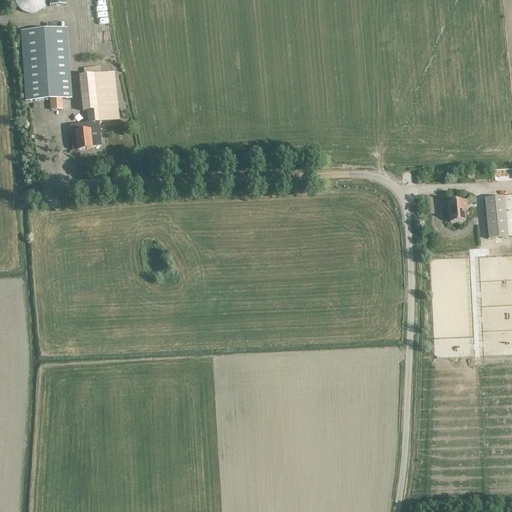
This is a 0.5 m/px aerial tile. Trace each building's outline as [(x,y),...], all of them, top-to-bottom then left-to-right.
[(21,32),(25,102),(50,101),(51,111),(61,110),(60,100),(71,99),(66,29),(21,32)] [(80,61),(81,68),(104,67),(104,60),(80,61)] [(82,112),(87,111),(89,125),(70,127),(72,150),(77,150),(77,152),(102,149),(99,124),(118,122),(113,74),(79,77),(82,112)] [(511,196),(504,197),(484,199),(488,240),(511,237),(511,196)] [(448,203),(450,224),(465,222),(464,209),(467,208),(466,201),(448,203)]
